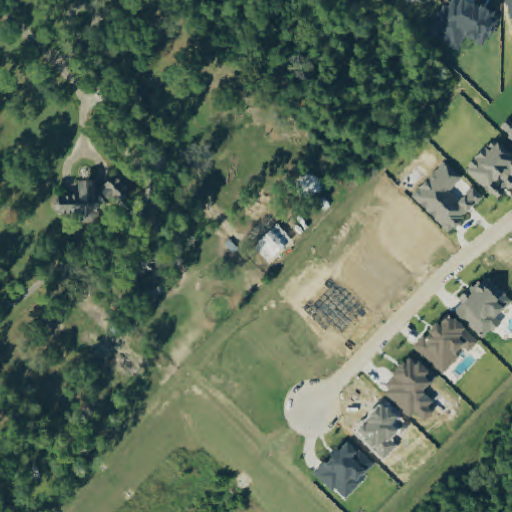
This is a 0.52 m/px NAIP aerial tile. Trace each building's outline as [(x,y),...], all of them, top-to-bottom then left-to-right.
[(511,148),(489,148),(489,161),(475,161),(475,190),(491,190),(491,200),(511,200),(511,148)] [(454,237),(487,201),(476,191),(463,206),(452,196),(465,181),(447,165),(414,201),(454,237)] [(68,199),(66,222),(72,215),(103,218),(117,202),(131,203),(135,199),(136,188),(120,176),(100,200),(101,186),(86,185),(84,200),(68,199)] [(446,378),(469,353),(472,356),(483,344),(456,320),(433,345),(426,340),(416,351),(446,378)] [(318,476),(346,503),(378,471),(353,446),(331,469),(329,466),(318,476)]
